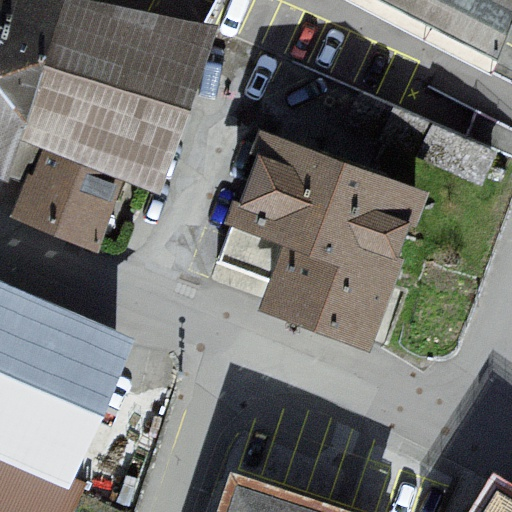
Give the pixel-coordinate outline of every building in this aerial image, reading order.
[(0,0),(0,175),(5,178),(7,171),(22,136),(48,147),(122,177),(164,194),(215,30),(80,0),(0,0)] [(511,0),(344,0),(494,78),(511,24),(511,0)] [(431,194),(265,134),(233,222),(292,244),(268,308),(376,346),(431,194)] [(22,136),(7,171),(33,182),(48,147),(22,136)] [(122,177),(48,147),(33,182),(20,213),(95,245),(122,177)] [(126,342),(0,286),(0,454),(64,483),(126,342)] [(64,483),(0,454),(0,511),(68,511),(78,490),(64,483)] [(318,511),(236,484),(226,511),(318,511)] [(498,511),(466,493),(455,511),(498,511)]
